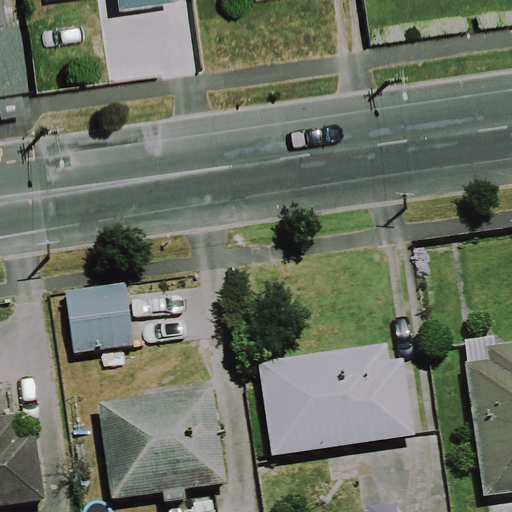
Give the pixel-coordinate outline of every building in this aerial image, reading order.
[(47,0),(47,3),(65,0),(109,0),(112,16),(167,9),(166,0),(47,0)] [(129,356),(124,297),(64,302),(70,361),(129,356)] [(511,501),(511,349),(462,355),(479,505),(511,501)] [(409,444),(395,350),(257,370),(270,465),(409,444)] [(109,506),(158,499),(159,510),(177,507),(175,497),(221,490),(208,396),(96,411),(109,506)] [(0,511),(15,511),(37,509),(27,438),(12,440),(10,427),(0,428),(0,511)]
